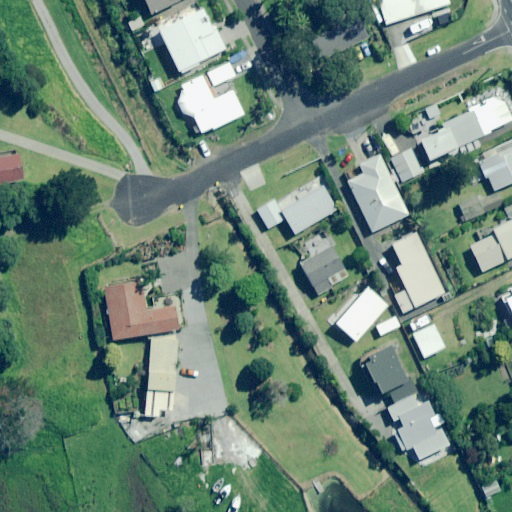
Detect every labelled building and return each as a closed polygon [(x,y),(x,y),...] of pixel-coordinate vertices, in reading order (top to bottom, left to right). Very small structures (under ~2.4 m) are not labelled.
[(142,0),(150,15),(154,13),(176,4),(173,0),(142,0)] [(376,0),(385,26),(449,5),(446,0),(376,0)] [(143,27),(139,18),(128,24),(131,32),(143,27)] [(369,39),(360,18),(333,30),(334,32),(322,37),(330,56),(369,39)] [(235,77),(228,64),(207,75),(214,88),(235,77)] [(193,117),(201,134),(211,129),(213,132),(244,117),(232,92),(214,101),(202,77),(184,86),(176,103),(182,115),(193,117)] [(511,123),(511,121),(501,98),(497,88),(466,102),(470,112),(441,125),(443,130),(419,142),(428,162),(488,134),(511,123)] [(440,115),(435,106),(424,111),(429,121),(440,115)] [(511,141),(478,157),(494,192),(511,183),(511,141)] [(379,157),(359,166),(364,175),(348,183),(372,233),(408,216),(392,185),(401,181),(402,183),(423,173),(412,150),(390,160),(394,168),(386,172),(379,157)] [(0,185),(22,182),(17,152),(0,154),(0,185)] [(336,211),(322,188),(280,212),(274,201),(257,211),(268,230),(285,220),(294,235),(336,211)] [(503,207),(497,193),(478,200),(477,196),(458,204),(465,222),(503,207)] [(511,219),(511,205),(503,209),(509,221),(511,219)] [(511,257),(511,221),(491,232),(493,236),(470,248),(482,273),(511,257)] [(444,294),(416,234),(391,246),(401,267),(395,269),(402,284),(391,289),(402,314),(444,294)] [(348,277),(331,248),(325,236),(316,241),(315,238),(301,245),(310,260),(299,266),(316,295),(348,277)] [(178,331),(186,329),(182,306),(180,296),(155,301),(157,310),(145,312),(140,283),(104,289),(112,342),(151,335),(144,417),(158,418),(158,411),(171,412),(178,331)] [(387,307),(366,288),(334,324),(355,343),(387,307)] [(399,328),(394,317),(375,327),(380,337),(399,328)] [(445,349),(434,326),(412,336),(424,360),(445,349)] [(394,406),(419,393),(410,376),(405,378),(390,348),(362,362),(379,396),(387,392),(394,406)] [(394,406),(387,409),(394,425),(391,426),(403,451),(412,447),(419,461),(449,446),(441,430),(448,427),(441,413),(434,417),(427,403),(418,407),(413,397),(394,406)]
